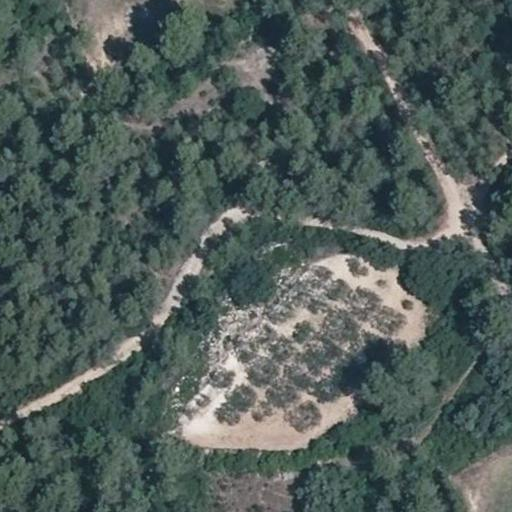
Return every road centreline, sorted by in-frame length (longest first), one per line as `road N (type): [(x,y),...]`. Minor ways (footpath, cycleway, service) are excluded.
road 1 (track): [(0,421),(96,374),(152,333),(202,248),(218,228),(242,217),(318,224),(417,249),(437,242),(460,218)]
road 2 (track): [(349,0),(460,218)]
